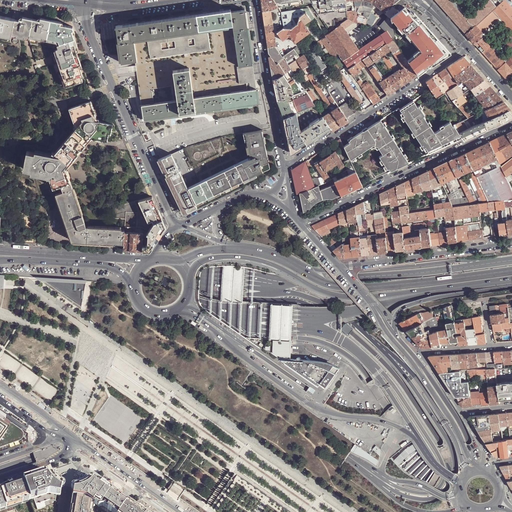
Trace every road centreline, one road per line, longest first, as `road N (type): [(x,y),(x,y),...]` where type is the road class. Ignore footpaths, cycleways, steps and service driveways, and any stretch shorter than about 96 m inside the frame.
road 1 (trunk): [(482,511),(400,382),(340,323),(313,306),(215,296),(134,276)]
road 2 (secondary): [(0,473),(133,432),(211,421),(319,445),(380,485)]
road 3 (secondary): [(382,475),(320,439),(210,416),(132,428),(0,468)]
road 4 (trunk): [(189,281),(199,262),(227,256),(277,266),(345,296),(486,283)]
road 5 (trunk): [(183,304),(428,475)]
road 6 (tertiary): [(177,309),(316,407),(380,419),(417,438)]
road 7 (trunk): [(232,314),(343,351),(371,381),(428,475)]
road 8 (trunk): [(494,262),(353,278),(235,279)]
road 9 (motorway): [(511,270),(338,286),(271,254)]
road 10 (trunk): [(380,485),(432,499),(450,486),(455,468),(446,437),(374,340)]
road 11 (trunk): [(350,344),(387,377),(444,467),(432,492),(397,487),(382,475)]
road 12 (trunk): [(0,268),(232,314)]
road 13 (residential): [(511,124),(300,223)]
road 14 (trunk): [(494,262),(321,270),(271,254)]
road 15 (residential): [(284,168),(468,48)]
road 16 (secondary): [(177,225),(89,34)]
road 17 (trunk): [(282,318),(486,283)]
road 18 (trunk): [(497,511),(457,417),(395,335)]
road 19 (tertiary): [(482,469),(383,321)]
road 20 (residential): [(252,0),(284,168)]
road 21 (residential): [(511,243),(343,268)]
road 22 (trunk): [(474,470),(415,377),(374,340)]
road 23 (trunk): [(374,340),(316,299),(235,279)]
road 24 (residential): [(490,346),(419,352),(461,411)]
road 25 (trunk): [(395,335),(394,318),(407,305),(511,286)]
road 26 (trunk): [(134,276),(0,268)]
